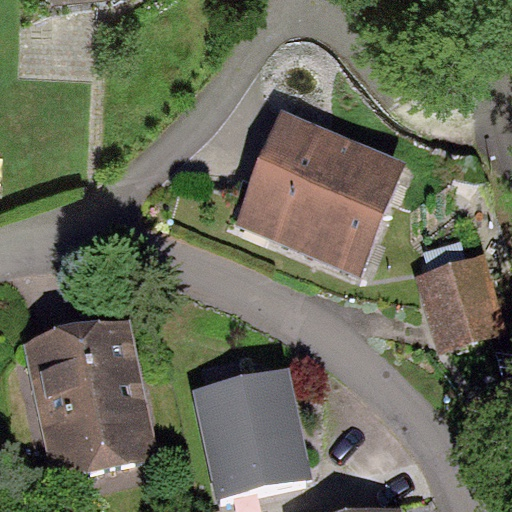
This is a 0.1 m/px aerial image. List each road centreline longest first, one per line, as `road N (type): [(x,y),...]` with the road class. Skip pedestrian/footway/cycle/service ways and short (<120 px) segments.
road 1 (residential): [(465,511),(448,460),(362,360),(310,324),(231,281),(143,251),(99,215),(0,249)]
road 2 (residential): [(460,0),(511,147)]
